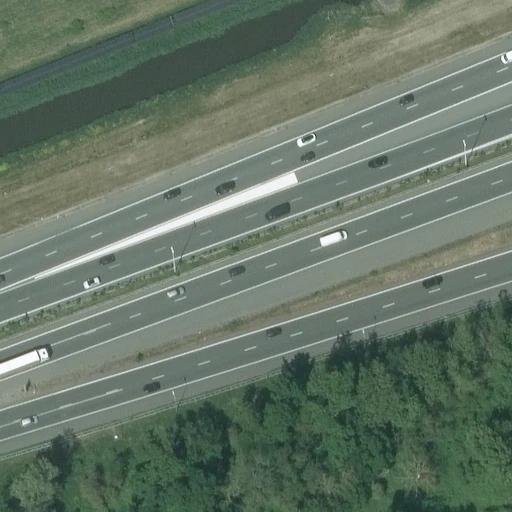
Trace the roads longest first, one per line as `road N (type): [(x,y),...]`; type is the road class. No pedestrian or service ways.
road 1 (motorway): [(511,65),(0,280)]
road 2 (motorway): [(0,369),(511,178)]
road 3 (motorway): [(511,118),(303,197),(0,289)]
road 4 (motorway): [(0,426),(511,266)]
